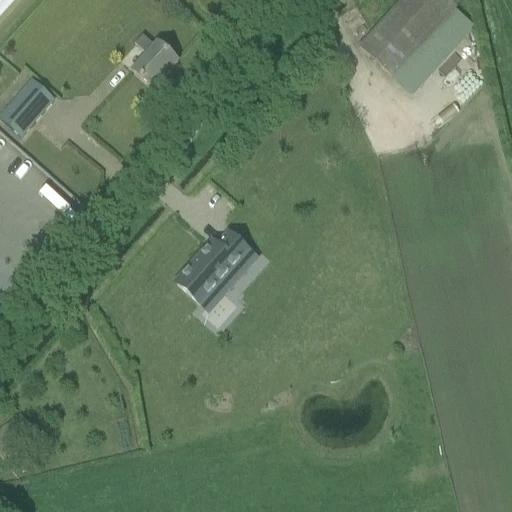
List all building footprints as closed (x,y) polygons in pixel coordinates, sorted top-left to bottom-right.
[(0,0),(0,22),(19,0),(0,0)] [(456,13),(458,11),(445,0),(405,0),(359,51),(394,83),(456,13)] [(153,94),(180,65),(146,35),(119,64),(153,94)] [(29,86),(0,119),(0,125),(20,142),(52,106),(29,86)] [(177,288),(200,309),(218,290),(226,297),(256,263),(229,239),(218,251),(213,247),(177,288)] [(34,440),(21,420),(0,433),(0,459),(1,462),(34,440)]
